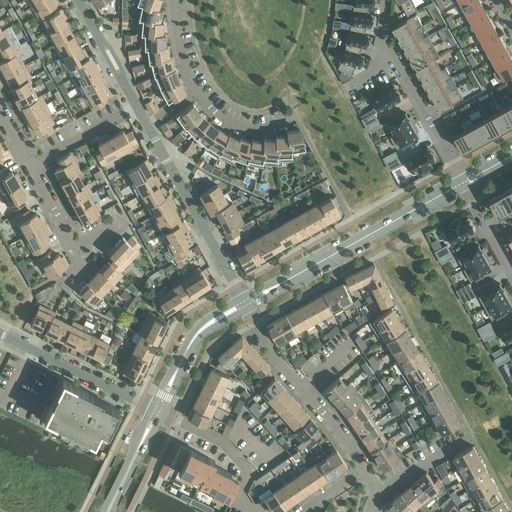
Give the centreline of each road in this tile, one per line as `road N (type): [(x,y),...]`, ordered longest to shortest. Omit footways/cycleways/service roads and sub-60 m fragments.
road 1 (tertiary): [(245,304),(466,182)]
road 2 (residential): [(245,304),(281,365),(366,470)]
road 3 (residential): [(144,125),(245,304)]
road 4 (residential): [(0,332),(157,410)]
road 5 (residential): [(383,39),(466,182)]
road 6 (residential): [(250,511),(238,495),(248,471),(225,444),(157,410)]
road 7 (tertiary): [(157,410),(196,336),(245,304)]
road 8 (residential): [(76,0),(134,106)]
